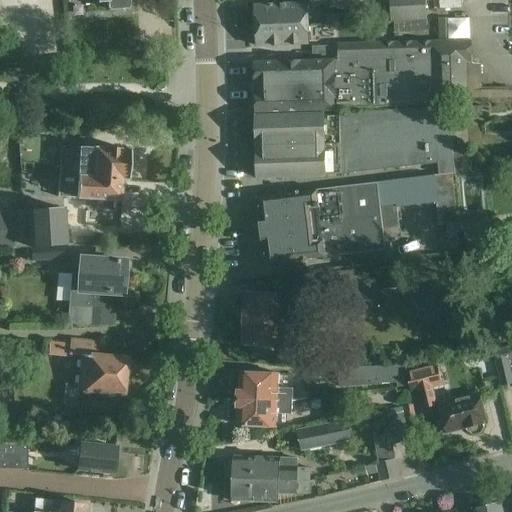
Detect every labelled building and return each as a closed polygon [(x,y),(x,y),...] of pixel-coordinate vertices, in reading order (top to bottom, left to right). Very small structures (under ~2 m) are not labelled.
[(127,0),(84,0),(84,3),(106,2),(107,11),(129,10),(127,0)] [(389,0),(391,23),(426,20),(425,0),(389,0)] [(257,29),(307,27),(306,4),(256,6),(257,29)] [(325,26),(342,25),(341,14),(325,15),(325,26)] [(437,19),(437,43),(338,46),(339,61),(255,64),(257,114),(336,112),(336,109),(448,106),(448,101),(468,100),(466,19),(437,19)] [(307,27),(257,29),(258,47),(308,44),(307,27)] [(489,43),(485,52),(505,62),(510,54),(489,43)] [(439,175),(455,174),(448,108),(324,115),(256,116),(257,178),(325,177),(438,164),(439,175)] [(75,198),(96,200),(96,211),(114,212),(115,201),(119,201),(120,181),(127,181),(129,151),(61,146),(58,181),(62,181),(62,192),(76,194),(75,198)] [(455,174),(439,175),(435,176),(438,201),(440,225),(460,223),(455,174)] [(438,201),(435,176),(379,183),(258,197),(260,215),(259,215),(263,248),(264,248),(266,264),(387,250),(384,230),(399,228),(396,206),(438,201)] [(0,238),(20,238),(19,201),(0,201),(0,238)] [(31,248),(65,246),(63,210),(29,213),(31,248)] [(464,247),(491,244),(487,217),(461,221),(464,247)] [(449,232),(450,248),(461,247),(459,231),(449,232)] [(27,261),(66,259),(66,247),(27,249),(27,261)] [(112,326),(112,323),(113,310),(110,309),(111,293),(121,294),(124,264),(72,259),(67,324),(112,326)] [(49,290),(62,290),(63,262),(50,262),(49,290)] [(380,270),(382,290),(401,288),(398,267),(380,270)] [(375,281),(356,284),(354,272),(329,276),(332,300),(376,294),(375,281)] [(243,345),(281,348),(282,336),(300,338),(303,303),(285,301),(285,296),(246,294),(243,345)] [(125,360),(97,358),(98,342),(69,339),(69,345),(49,342),(48,356),(69,358),(70,355),(80,356),(77,390),(122,395),(125,360)] [(502,386),(511,383),(511,369),(510,360),(497,363),(502,386)] [(403,367),(338,368),(338,386),(361,386),(361,389),(370,389),(370,386),(380,385),(380,384),(397,384),(397,388),(406,387),(403,367)] [(442,384),(437,367),(407,374),(411,393),(418,391),(423,409),(436,406),(432,387),(442,384)] [(239,400),(293,401),(293,388),(279,388),(279,374),(240,373),(240,379),(231,378),(230,393),(239,394),(239,400)] [(479,395),(440,404),(447,432),(465,427),(466,432),(475,436),(480,434),(484,425),(483,422),(485,422),(479,395)] [(292,414),(293,401),(239,400),(238,407),(230,407),(229,422),(238,422),(237,426),(277,428),(277,414),(292,414)] [(389,410),(397,444),(410,441),(403,407),(389,410)] [(296,431),(301,452),(354,441),(349,419),(296,431)] [(27,469),(27,441),(11,442),(11,469),(27,469)] [(0,468),(11,469),(11,442),(0,442),(0,468)] [(113,446),(74,445),(71,475),(111,480),(113,446)] [(226,479),(310,482),(310,469),(298,469),(298,468),(280,467),(281,459),(234,457),(234,458),(227,458),(226,479)] [(380,482),(400,477),(396,459),(376,464),(380,482)] [(309,494),(310,482),(226,479),(225,500),(233,500),(233,501),(278,503),(279,494),(298,495),(298,493),(309,494)] [(85,511),(86,505),(52,502),(51,511),(49,511),(33,511),(32,511),(85,511)] [(501,511),(500,503),(487,507),(485,505),(479,507),(479,509),(474,510),(474,511),(501,511)]
